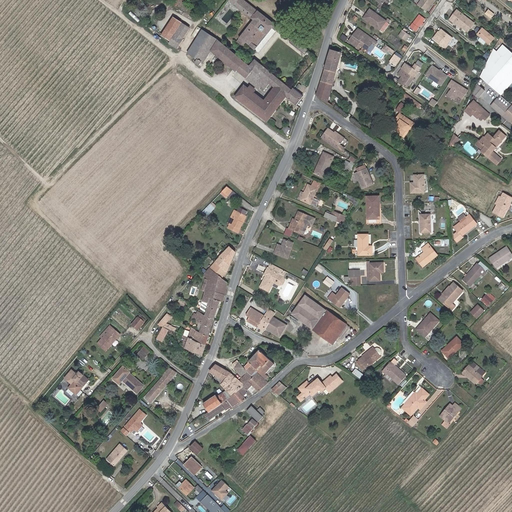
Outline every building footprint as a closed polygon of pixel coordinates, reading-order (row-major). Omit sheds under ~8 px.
[(255,8),(244,0),(229,0),(251,17),(255,21),(237,43),(243,48),(246,43),(255,50),(273,28),(277,31),(280,28),(255,8)] [(426,12),(435,0),(421,0),(417,5),(426,12)] [(385,20),(376,14),(377,13),(370,8),(363,18),(379,29),(385,20)] [(467,32),(474,23),(456,10),(449,19),(461,27),(467,32)] [(417,27),(424,18),(418,14),(412,23),(417,27)] [(184,22),(176,16),(163,34),(171,40),(184,22)] [(461,27),(449,19),(448,20),(460,29),(461,27)] [(389,23),(385,20),(379,29),(383,31),(389,23)] [(191,27),(184,22),(177,34),(184,39),(191,27)] [(495,39),(482,28),(476,35),(489,45),(495,39)] [(401,39),(404,34),(397,29),(394,35),(401,39)] [(451,37),(440,29),(438,32),(437,32),(431,39),(444,49),(447,45),(446,43),(451,37)] [(205,30),(189,53),(188,53),(191,55),(195,58),(194,60),(196,62),(195,62),(199,65),(201,62),(203,63),(211,51),(219,40),(217,39),(205,30)] [(369,37),(360,30),(350,42),(358,47),(360,44),(365,39),(367,40),(369,37)] [(184,39),(177,34),(171,43),(179,48),(185,39),(184,39)] [(378,44),(369,37),(367,40),(365,39),(360,44),(369,51),(373,45),(376,47),(378,44)] [(303,46),(293,39),(290,43),(305,55),(309,51),(303,46)] [(255,70),(250,67),(245,62),(226,46),(219,40),(211,51),(219,58),(237,72),(238,71),(247,79),(255,70)] [(511,54),(502,46),(496,53),(493,50),(484,70),(480,78),(501,95),(511,82),(511,54)] [(342,52),(331,48),(324,70),(317,92),(316,96),(320,99),(327,104),(334,80),(342,52)] [(397,67),(401,61),(396,57),(391,63),(397,67)] [(271,85),(276,88),(286,96),(287,97),(297,105),(297,104),(304,96),(294,88),(293,89),(280,79),(256,60),(250,67),(255,70),(247,79),(256,87),(260,90),(262,88),(266,91),(271,85)] [(413,68),(405,63),(398,74),(402,77),(398,81),(407,88),(420,69),(414,65),(413,68)] [(446,76),(431,66),(425,75),(440,85),(446,76)] [(238,82),(242,76),(232,70),(228,75),(238,82)] [(467,90),(450,80),(447,85),(450,88),(446,95),(453,100),(456,95),(462,99),(467,90)] [(485,91),(477,84),(472,94),(478,99),(485,91)] [(235,96),(243,103),(253,91),(245,85),(235,96)] [(267,122),(287,97),(286,96),(276,88),(265,102),(253,91),(243,103),(267,122)] [(422,102),(405,91),(403,94),(420,106),(422,102)] [(507,108),(498,100),(491,107),(509,123),(511,119),(511,106),(510,105),(507,108)] [(488,115),(473,102),(464,111),(470,117),(472,115),(476,119),(478,118),(481,121),(483,119),(484,120),(488,115)] [(394,119),(399,112),(395,110),(391,117),(394,119)] [(412,125),(398,115),(393,122),(397,124),(392,131),(400,137),(404,131),(406,129),(408,130),(412,125)] [(333,133),(327,129),(321,138),(341,152),(344,148),(339,145),(342,140),(333,133)] [(344,138),(335,131),(333,133),(342,140),(344,138)] [(502,135),(498,131),(491,139),(486,134),(482,138),(481,138),(477,142),(481,146),(479,149),(481,150),(479,152),(495,166),(500,161),(491,152),(494,149),(492,147),(502,135)] [(455,145),(459,138),(452,135),(448,145),(450,146),(451,143),(455,145)] [(504,137),(502,135),(492,147),(494,149),(504,137)] [(333,157),(323,152),(314,173),(324,178),(333,157)] [(372,185),(366,169),(355,173),(362,189),(372,185)] [(423,192),(423,174),(413,174),(414,182),(410,182),(410,192),(423,192)] [(318,186),(313,184),(312,186),(308,185),(304,193),(301,191),(298,198),(311,204),(313,197),(317,189),(318,186)] [(233,190),(228,186),(224,191),(229,195),(233,190)] [(511,196),(502,191),(492,212),(503,218),(511,200),(511,196)] [(379,204),(379,196),(367,196),(367,214),(377,214),(377,204),(379,204)] [(319,200),(313,197),(311,204),(317,206),(319,200)] [(202,212),(207,216),(215,207),(210,203),(202,212)] [(379,219),(379,204),(377,204),(377,214),(367,214),(367,219),(379,219)] [(229,223),(231,224),(232,224),(239,211),(235,209),(229,223)] [(245,214),(239,211),(232,224),(231,224),(229,227),(239,232),(244,222),(242,221),(245,214)] [(315,218),(298,211),(295,219),(293,224),(291,223),(289,228),(301,233),(305,223),(312,226),(315,218)] [(343,215),(336,212),(333,220),(340,223),(343,215)] [(348,217),(343,215),(340,223),(343,224),(348,217)] [(430,232),(429,215),(418,215),(419,232),(430,232)] [(476,224),(469,215),(465,217),(466,219),(460,224),(459,222),(453,227),(457,232),(453,235),(453,239),(456,242),(461,238),(460,236),(459,235),(464,231),(465,233),(473,227),(472,227),(476,224)] [(368,245),(368,233),(358,233),(358,254),(371,254),(371,245),(368,245)] [(328,250),(333,239),(329,238),(325,248),(328,250)] [(293,242),(284,239),(282,245),(278,244),(275,252),(288,257),(293,242)] [(436,255),(427,244),(421,249),(423,252),(415,259),(420,266),(428,259),(429,261),(436,255)] [(229,247),(215,263),(228,271),(236,253),(229,247)] [(511,256),(511,255),(506,247),(497,253),(498,254),(490,259),(495,267),(511,256)] [(278,273),(281,268),(270,262),(267,267),(278,273)] [(383,270),(382,262),(369,263),(369,264),(370,278),(370,280),(380,280),(379,273),(379,270),(383,270)] [(215,263),(210,268),(222,278),(228,271),(215,263)] [(322,272),(325,267),(319,263),(316,268),(322,272)] [(486,272),(477,263),(462,280),(472,289),(476,285),(473,282),(480,274),(483,276),(486,272)] [(278,273),(267,267),(264,274),(265,274),(260,286),(269,290),(278,273)] [(215,290),(226,294),(229,282),(222,278),(210,268),(206,275),(212,280),(209,287),(208,291),(204,301),(207,303),(211,304),(215,290)] [(334,281),(327,276),(323,282),(330,287),(334,281)] [(462,290),(453,282),(449,286),(448,286),(449,287),(443,294),(442,293),(442,294),(438,298),(446,305),(449,302),(451,303),(462,290)] [(449,286),(448,285),(441,293),(442,294),(442,293),(443,294),(449,287),(448,286),(449,286)] [(349,293),(342,287),(336,295),(332,292),(327,298),(339,306),(344,299),(345,300),(349,293)] [(207,303),(206,304),(210,306),(208,313),(207,315),(215,318),(221,301),(224,302),(226,294),(215,290),(211,304),(207,303)] [(488,306),(496,298),(489,291),(481,299),(488,306)] [(292,313),(313,328),(326,309),(305,294),(292,313)] [(269,305),(261,300),(259,304),(267,310),(268,308),(269,305)] [(482,310),(477,305),(470,312),(475,317),(482,310)] [(258,327),(264,316),(249,308),(246,316),(249,317),(247,321),(258,327)] [(264,316),(258,327),(265,330),(266,328),(273,315),(275,312),(268,308),(267,310),(264,316)] [(347,323),(326,309),(313,328),(333,342),(337,335),(347,323)] [(202,331),(209,334),(215,318),(207,315),(208,313),(205,312),(204,314),(199,312),(195,320),(204,324),(202,331)] [(164,327),(173,316),(168,313),(159,325),(159,326),(164,327)] [(437,321),(429,313),(421,322),(423,323),(416,330),(423,336),(437,321)] [(273,315),(266,328),(274,332),(281,320),(273,315)] [(138,330),(144,322),(139,318),(132,325),(138,330)] [(194,327),(202,331),(204,324),(195,320),(192,326),(194,327)] [(288,323),(281,320),(274,332),(281,336),(288,323)] [(350,325),(347,323),(337,335),(341,338),(350,325)] [(120,335),(110,326),(106,331),(108,333),(102,340),(98,345),(106,352),(113,344),(112,343),(116,338),(117,339),(120,335)] [(163,341),(169,330),(164,327),(158,339),(163,341)] [(202,356),(209,334),(202,331),(194,327),(185,349),(202,356)] [(462,345),(455,337),(439,351),(447,359),(462,345)] [(243,366),(246,371),(247,372),(251,376),(259,368),(260,369),(258,371),(264,376),(266,374),(276,364),(269,357),(267,355),(259,348),(251,356),(243,366)] [(148,354),(142,349),(138,354),(144,359),(148,354)] [(369,350),(368,349),(358,357),(359,359),(369,350)] [(371,351),(370,350),(369,350),(359,359),(355,362),(362,370),(377,358),(376,357),(371,351)] [(281,360),(274,353),(269,357),(276,364),(281,360)] [(241,375),(246,371),(243,366),(239,361),(238,359),(232,362),(241,375)] [(483,372),(470,361),(466,365),(480,376),(483,372)] [(222,381),(230,373),(216,364),(216,365),(210,371),(222,381)] [(395,372),(386,365),(379,373),(382,375),(380,377),(387,382),(389,379),(396,385),(404,376),(396,371),(395,372)] [(480,376),(466,365),(460,372),(473,384),(480,376)] [(130,368),(127,366),(126,368),(123,366),(113,378),(119,383),(122,379),(138,392),(144,385),(129,372),(129,371),(129,370),(130,368)] [(177,372),(170,367),(163,375),(164,375),(161,378),(150,392),(144,398),(151,404),(164,388),(177,372)] [(361,374),(354,369),(351,373),(358,378),(361,374)] [(77,375),(72,370),(64,379),(71,385),(75,381),(77,383),(83,388),(86,383),(85,382),(87,379),(79,372),(77,375)] [(252,376),(251,376),(247,372),(239,381),(243,385),(240,387),(245,391),(246,390),(251,385),(258,391),(259,391),(267,382),(256,372),(252,376)] [(230,373),(222,381),(221,382),(219,384),(225,390),(229,394),(228,395),(229,397),(240,387),(243,385),(239,381),(230,373)] [(332,376),(338,383),(342,380),(336,373),(332,376)] [(302,392),(305,394),(306,396),(310,392),(312,395),(320,388),(321,390),(326,387),(329,391),(338,383),(332,376),(331,374),(322,382),(318,377),(310,384),(307,380),(299,387),(302,392)] [(279,381),(271,390),(277,396),(285,388),(279,381)] [(233,407),(242,402),(246,399),(243,396),(246,393),(245,391),(240,387),(229,397),(228,398),(226,399),(209,410),(204,413),(209,419),(231,405),(233,407)] [(426,395),(420,389),(415,395),(413,393),(408,398),(402,405),(410,412),(415,408),(417,410),(423,403),(421,401),(426,395)] [(203,402),(209,410),(226,399),(225,398),(226,397),(222,391),(216,396),(215,395),(203,402)] [(107,405),(104,402),(99,407),(102,410),(107,405)] [(459,408),(453,403),(450,406),(456,412),(459,408)] [(450,406),(448,404),(438,416),(443,420),(440,424),(444,428),(448,424),(446,423),(456,412),(450,406)] [(262,416),(252,405),(247,409),(257,421),(262,416)] [(410,412),(402,405),(399,408),(408,415),(410,412)] [(144,425),(142,423),(148,415),(141,408),(126,426),(133,433),(135,430),(138,432),(144,425)] [(414,421),(410,418),(406,423),(410,426),(414,421)] [(251,419),(246,423),(251,428),(256,423),(251,419)] [(251,428),(246,423),(241,428),(246,433),(251,428)] [(248,435),(236,448),(241,453),(254,440),(248,435)] [(202,447),(194,440),(189,445),(197,452),(202,447)] [(128,450),(120,444),(106,459),(114,466),(128,450)] [(201,466),(192,457),(188,460),(187,459),(183,463),(193,473),(201,466)] [(192,485),(184,478),(176,486),(184,493),(192,485)] [(227,485),(220,478),(210,489),(219,498),(226,492),(223,489),(227,485)] [(224,511),(219,506),(205,493),(198,500),(199,500),(196,503),(200,507),(203,505),(210,511),(224,511)] [(171,508),(161,497),(157,502),(158,503),(149,511),(150,511),(172,511),(173,511),(170,509),(171,508)] [(182,511),(186,508),(178,500),(174,503),(182,511)]
